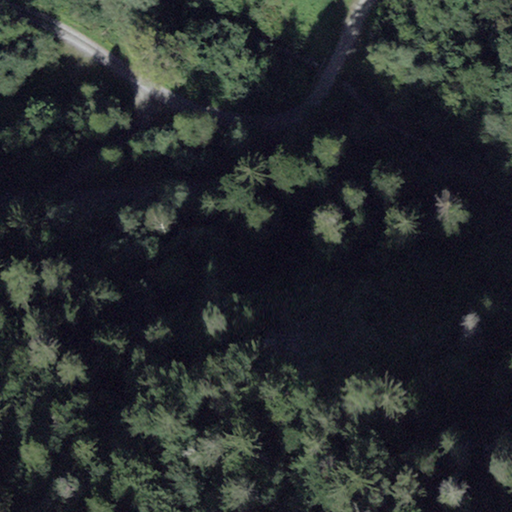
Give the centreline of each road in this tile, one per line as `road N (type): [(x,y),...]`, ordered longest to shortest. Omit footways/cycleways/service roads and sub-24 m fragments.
road 1 (track): [(0,198),(241,179),(287,152),(307,117)]
road 2 (track): [(0,7),(59,29),(163,98),(248,118),(307,117)]
road 3 (track): [(35,199),(130,135),(163,98)]
road 4 (track): [(307,117),(366,0)]
